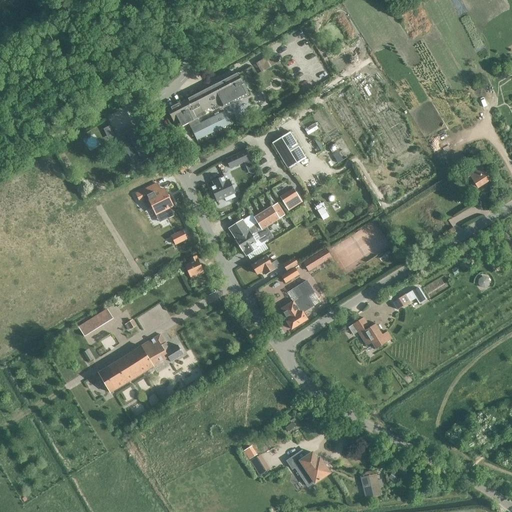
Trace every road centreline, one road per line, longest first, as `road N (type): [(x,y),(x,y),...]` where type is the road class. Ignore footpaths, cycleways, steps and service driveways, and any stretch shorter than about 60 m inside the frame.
road 1 (unclassified): [(281,350),(239,294),(155,117),(158,100),(188,68),(151,0)]
road 2 (tertiary): [(511,509),(340,409),(281,350)]
road 3 (tertiary): [(281,350),(511,206)]
